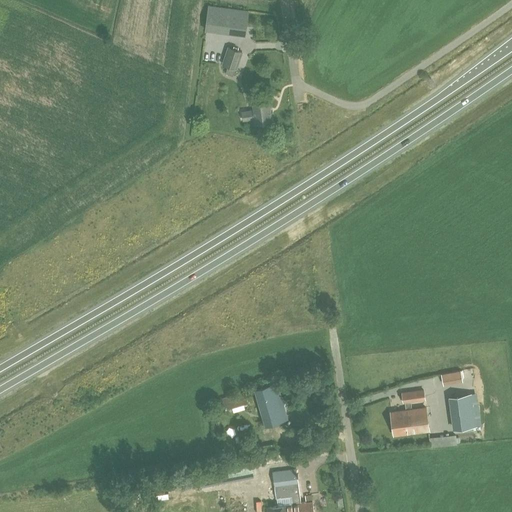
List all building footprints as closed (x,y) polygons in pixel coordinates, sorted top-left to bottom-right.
[(245,35),(248,11),(209,6),(206,29),(245,35)] [(237,69),(243,51),(228,46),(222,64),(237,69)] [(421,61),(415,72),(439,85),(451,62),(443,57),(441,60),(418,48),(416,52),(434,62),(432,67),(421,61)] [(463,60),(469,64),(473,55),(467,52),(463,60)] [(489,77),(496,80),(501,71),(494,68),(489,77)] [(272,120),(269,101),(253,104),(254,108),(241,110),(243,121),(255,119),(256,123),(272,120)] [(432,375),(434,385),(463,379),(461,369),(432,375)] [(266,424),(286,418),(276,383),(256,388),(266,424)] [(412,409),(411,401),(425,399),(424,389),(402,391),(404,402),(405,402),(406,410),(391,412),(394,434),(429,429),(426,407),(412,409)] [(226,409),(248,402),(245,391),(222,397),(226,409)] [(469,394),(449,396),(452,428),(473,425),(469,394)] [(288,402),(292,418),(300,416),(295,400),(288,402)] [(235,407),(238,413),(250,409),(248,402),(235,407)] [(296,468),(272,471),(275,494),(276,498),(277,498),(278,505),(267,506),(267,511),(314,511),(313,500),(312,495),(305,496),(306,501),(301,502),(296,468)] [(258,476),(257,470),(230,476),(229,469),(203,474),(206,487),(258,476)]
